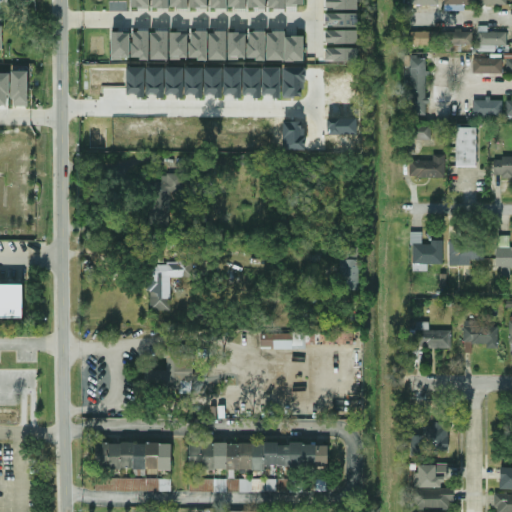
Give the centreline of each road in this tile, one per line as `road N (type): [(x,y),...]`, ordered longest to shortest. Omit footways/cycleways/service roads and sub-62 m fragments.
road 1 (tertiary): [(64,511),(60,0)]
road 2 (residential): [(78,106),(318,109)]
road 3 (residential): [(82,22),(313,22)]
road 4 (residential): [(476,511),(475,384)]
